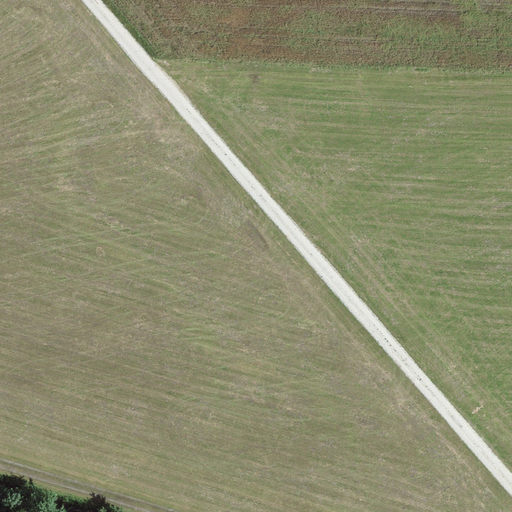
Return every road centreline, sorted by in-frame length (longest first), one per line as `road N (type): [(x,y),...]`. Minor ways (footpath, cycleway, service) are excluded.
road 1 (track): [(511,481),(90,0)]
road 2 (track): [(0,461),(162,511)]
